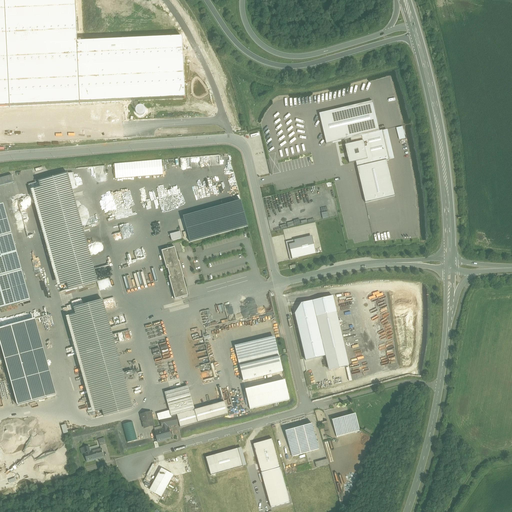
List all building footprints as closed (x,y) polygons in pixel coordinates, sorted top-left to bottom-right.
[(355,162),(365,203),(395,195),(387,161),(389,160),(382,131),(379,131),(372,101),(319,114),(327,145),(345,140),(348,154),(351,164),(355,162)] [(396,128),(399,140),(406,138),(402,126),(396,128)] [(221,167),(220,155),(180,159),(181,171),(221,167)] [(162,160),(114,164),(115,179),(163,175),(162,160)] [(98,282),(67,174),(39,182),(41,189),(31,191),(58,287),(67,284),(68,290),(98,282)] [(0,185),(13,182),(11,175),(0,177),(0,185)] [(241,200),(183,216),(190,242),(248,226),(241,200)] [(4,205),(0,205),(0,309),(31,301),(4,205)] [(171,241),(182,238),(180,231),(169,234),(171,241)] [(291,261),(316,255),(312,238),(287,244),(291,261)] [(175,247),(161,251),(166,269),(168,269),(170,277),(169,277),(175,299),(182,298),(188,296),(183,277),(184,277),(182,273),(179,261),(178,261),(175,247)] [(103,300),(74,308),(76,315),(66,318),(93,414),(102,411),(104,417),(133,409),(103,300)] [(243,318),(258,315),(255,302),(240,305),(243,318)] [(337,312),(316,317),(328,371),(349,366),(337,312)] [(35,320),(0,329),(0,343),(17,406),(56,395),(35,320)] [(274,337),(235,346),(243,381),(282,372),(274,337)] [(285,381),(245,390),(250,409),(290,400),(285,381)] [(188,386),(164,393),(171,417),(195,410),(188,386)] [(151,412),(141,415),(144,428),(154,426),(151,412)] [(355,414),(332,421),(337,437),(360,431),(355,414)] [(176,416),(160,420),(162,430),(168,428),(168,427),(178,425),(176,416)] [(137,440),(133,422),(123,424),(127,442),(137,440)] [(312,424),(285,432),(292,456),(319,449),(312,424)] [(162,430),(155,432),(157,442),(171,438),(168,428),(162,430)] [(253,445),(271,507),(289,502),(272,439),(253,445)] [(101,449),(91,452),(89,446),(80,449),(82,454),(84,453),(87,462),(103,457),(101,449)] [(238,448),(206,457),(211,475),(243,466),(238,448)] [(316,468),(329,464),(327,459),(315,463),(316,468)] [(174,475),(161,469),(149,491),(161,497),(174,475)]
